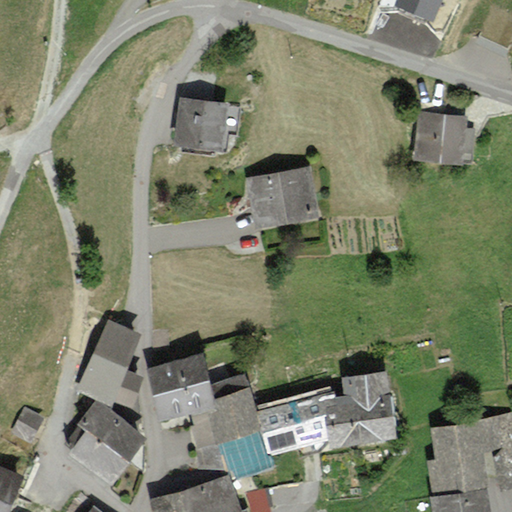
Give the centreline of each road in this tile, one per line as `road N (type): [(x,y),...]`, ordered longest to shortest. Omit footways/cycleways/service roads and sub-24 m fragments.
road 1 (residential): [(140,511),(152,455),(139,373),(137,242),(149,118),(216,6)]
road 2 (residential): [(42,131),(74,230),(82,296),(56,425),(67,462),(124,511)]
road 3 (residential): [(511,93),(216,6)]
road 4 (track): [(42,131),(56,0)]
road 5 (residential): [(42,131),(118,35)]
